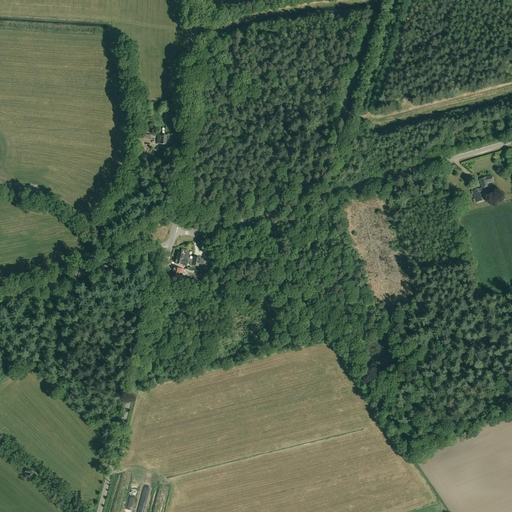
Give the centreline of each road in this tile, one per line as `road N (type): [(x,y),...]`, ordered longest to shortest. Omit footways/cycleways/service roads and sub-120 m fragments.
road 1 (unclassified): [(174,230),(201,231),(511,141)]
road 2 (unclassified): [(99,511),(171,242)]
road 3 (unclassified): [(174,230),(202,0)]
road 4 (unclassified): [(0,295),(171,242)]
